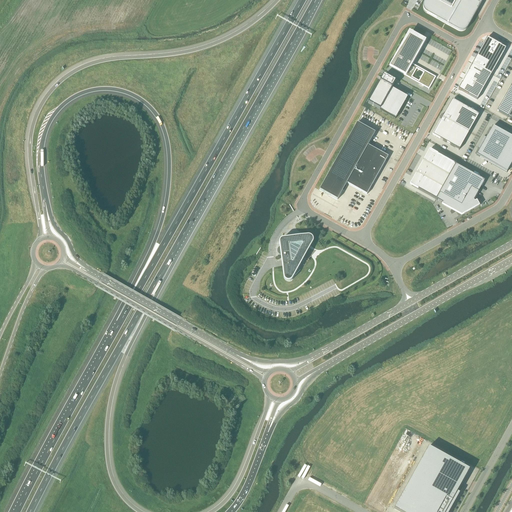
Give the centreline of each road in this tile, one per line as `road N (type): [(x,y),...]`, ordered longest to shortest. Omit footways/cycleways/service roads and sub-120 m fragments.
road 1 (motorway): [(47,202),(41,146),(67,100),(112,88),(139,97),(162,123),(166,204),(119,322)]
road 2 (motorway): [(277,0),(221,40),(93,62),(49,92),(29,142),(41,238)]
road 3 (motorway): [(302,0),(119,322)]
road 4 (unclassified): [(360,241),(301,201),(403,17),(468,48)]
road 5 (motorway): [(168,260),(315,0)]
road 6 (motorway): [(30,511),(168,260)]
road 7 (motorway): [(140,511),(113,480),(108,414),(119,369),(168,260)]
road 8 (primary): [(58,263),(264,380)]
road 9 (unclassified): [(360,241),(468,48)]
road 10 (primary): [(321,368),(511,259)]
road 11 (motorway): [(119,322),(17,511)]
road 12 (primary): [(235,356),(83,270)]
road 13 (unclassified): [(511,185),(500,205),(392,265)]
road 14 (motorway): [(270,396),(236,486),(211,511)]
